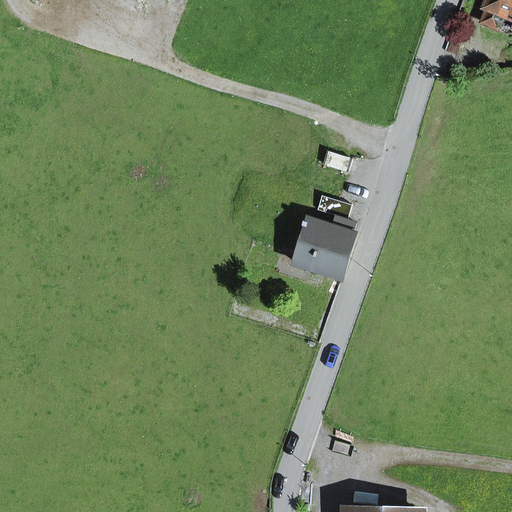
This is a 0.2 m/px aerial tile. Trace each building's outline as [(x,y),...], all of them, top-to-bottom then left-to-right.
[(511,0),(489,0),(487,7),(489,8),(484,22),(498,28),(504,14),(511,17),(511,0)] [(468,34),(454,29),(447,50),(461,55),(468,34)] [(328,151),(324,164),(349,172),(353,160),(328,151)] [(323,196),(319,210),(349,220),(353,206),(323,196)] [(308,227),(296,264),(343,278),(356,234),(354,234),(357,224),(338,218),(335,227),(310,220),(309,223),(306,222),(305,226),(308,227)]
